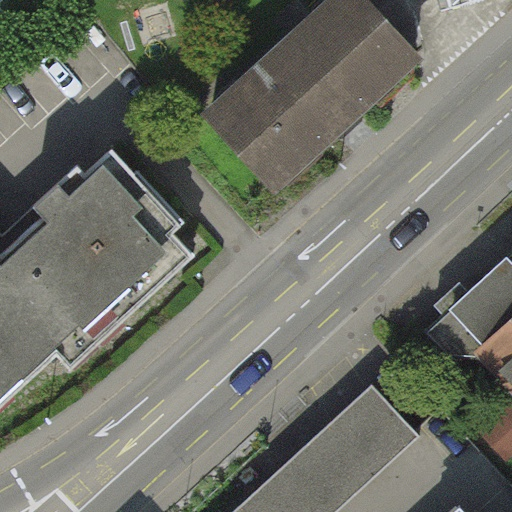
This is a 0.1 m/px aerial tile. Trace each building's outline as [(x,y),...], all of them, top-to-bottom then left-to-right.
[(339,0),(212,117),(275,185),(416,55),(365,0),(339,0)] [(437,0),(441,16),(494,0),(437,0)] [(115,150),(10,248),(83,329),(112,305),(126,319),(196,256),(141,196),(148,186),(115,150)] [(0,402),(83,329),(10,248),(0,236),(0,402)] [(511,257),(429,333),(471,378),(485,365),(511,394),(511,257)] [(382,386),(241,511),(478,511),(506,487),(438,412),(420,428),(382,386)] [(511,511),(511,493),(506,487),(478,511),(511,511)]
